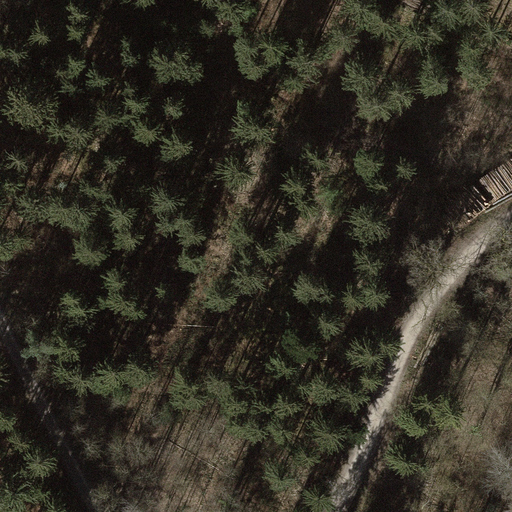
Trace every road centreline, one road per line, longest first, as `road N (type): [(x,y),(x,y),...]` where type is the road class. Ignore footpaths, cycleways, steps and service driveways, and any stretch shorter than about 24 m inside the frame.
road 1 (track): [(333,511),(361,462),(406,332),(462,261),(511,225)]
road 2 (track): [(95,511),(0,326)]
